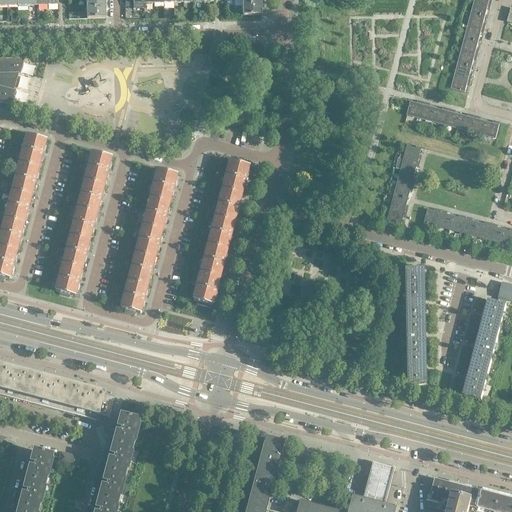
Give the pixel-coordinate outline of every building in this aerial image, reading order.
[(105,8),(104,0),(86,0),(86,9),(105,8)] [(490,10),(491,5),(475,1),(472,14),(485,17),(487,9),(490,10)] [(261,16),(260,5),(242,6),(243,16),(261,16)] [(105,19),(105,8),(86,9),(87,19),(105,19)] [(483,25),(485,17),(472,14),(469,26),(484,30),(486,26),(483,25)] [(483,35),(484,30),(469,26),(465,39),(478,42),(480,34),(483,35)] [(476,50),(478,42),(465,39),(462,52),(478,56),(479,51),(476,50)] [(476,60),(478,56),(462,52),(459,64),(472,67),(474,60),(476,60)] [(0,88),(12,92),(13,89),(17,75),(20,75),(24,59),(0,59),(0,88)] [(469,76),(472,67),(459,64),(455,77),(471,81),(472,76),(469,76)] [(465,93),(467,85),(470,86),(471,81),(455,77),(452,90),(465,93)] [(0,102),(12,106),(16,90),(13,89),(12,92),(0,88),(0,102)] [(420,119),(424,103),(419,102),(418,104),(410,102),(407,115),(420,119)] [(432,122),(436,109),(428,107),(428,104),(424,103),(420,119),(432,122)] [(445,125),(449,110),(444,108),(444,111),(436,109),(432,122),(445,125)] [(457,129),(461,116),(453,114),(454,111),(449,110),(445,125),(457,129)] [(470,132),(474,116),(470,115),(469,118),(461,116),(457,129),(470,132)] [(483,135),(486,122),(478,120),(479,118),(474,116),(470,132),(483,135)] [(496,139),(500,123),(495,122),(494,125),(486,122),(483,135),(496,139)] [(43,151),(46,140),(42,139),(42,137),(32,134),(30,136),(27,135),(19,163),(38,168),(41,158),(42,158),(43,151)] [(418,157),(420,149),(407,145),(404,158),(419,162),(421,158),(418,157)] [(108,169),(111,157),(107,157),(107,154),(97,151),(96,154),(92,153),(85,181),(103,186),(106,175),(107,176),(109,169),(108,169)] [(418,167),(419,162),(404,158),(401,171),(413,174),(415,166),(418,167)] [(245,179),(248,166),(245,165),(244,163),(234,160),(233,162),(229,161),(222,190),(241,195),(244,183),(245,183),(246,179),(245,179)] [(34,186),(36,179),(35,179),(38,168),(19,163),(12,191),(31,196),(34,186)] [(173,186),(176,175),(173,174),(173,171),(162,168),(161,171),(157,170),(150,198),(169,203),(171,193),(172,193),(174,186),(173,186)] [(411,182),(413,174),(401,171),(397,183),(413,187),(414,183),(411,182)] [(100,203),(102,196),(101,196),(103,186),(85,181),(77,208),(96,213),(99,203),(100,203)] [(412,192),(413,187),(397,183),(394,196),(407,199),(409,191),(412,192)] [(238,206),(241,195),(222,190),(214,217),(234,222),(237,210),(238,211),(239,206),(238,206)] [(27,213),(29,207),(28,206),(31,196),(12,191),(5,219),(23,224),(26,213),(27,213)] [(405,207),(407,199),(394,196),(391,209),(406,213),(407,208),(405,207)] [(165,220),(167,214),(166,213),(169,203),(150,198),(143,226),(161,231),(164,220),(165,220)] [(92,231),(94,224),(93,224),(96,213),(77,208),(70,236),(89,241),(92,231)] [(400,225),(402,217),(405,217),(406,213),(391,209),(387,222),(400,225)] [(437,226),(441,211),(436,209),(436,212),(428,210),(424,223),(437,226)] [(450,230),(453,217),(445,215),(446,212),(441,211),(437,226),(450,230)] [(462,233),(466,217),(462,216),(461,219),(453,217),(450,230),(462,233)] [(231,234),(234,222),(214,217),(207,245),(226,250),(229,238),(230,238),(231,234)] [(475,236),(478,223),(470,221),(471,219),(466,217),(462,233),(475,236)] [(20,241),(22,234),(21,234),(23,224),(5,219),(0,235),(0,246),(16,251),(19,241),(20,241)] [(488,240),(492,224),(487,223),(486,226),(478,223),(475,236),(488,240)] [(500,243),(504,230),(496,228),(496,225),(492,224),(488,240),(500,243)] [(158,248),(159,241),(161,231),(143,226),(135,253),(154,258),(157,248),(158,248)] [(511,246),(511,230),(511,232),(504,230),(500,243),(511,246)] [(85,258),(87,252),(86,251),(89,241),(70,236),(63,264),(81,269),(84,258),(85,258)] [(223,262),(226,250),(207,245),(200,273),(219,278),(222,266),(223,266),(224,262),(223,262)] [(12,269),(14,262),(13,262),(16,251),(0,246),(0,280),(4,281),(5,279),(9,280),(12,268),(12,269)] [(150,276),(152,269),(151,269),(154,258),(135,253),(128,281),(147,286),(150,276)] [(78,286),(80,279),(79,279),(81,269),(63,264),(55,292),(59,293),(59,296),(69,298),(70,296),(74,297),(77,286),(78,286)] [(423,288),(423,277),(423,269),(404,269),(405,288),(423,288)] [(216,294),(217,289),(216,289),(219,278),(200,273),(192,301),(196,302),(196,305),(206,307),(208,305),(212,306),(215,293),(216,294)] [(143,303),(145,297),(144,296),(147,286),(128,281),(120,309),(124,310),(124,313),(134,316),(136,313),(139,314),(142,303),(143,303)] [(511,301),(511,286),(502,284),(498,298),(499,298),(497,304),(505,306),(506,301),(511,301)] [(424,320),(423,288),(405,288),(405,321),(424,320)] [(505,306),(497,304),(488,301),(480,333),(498,338),(506,306),(505,306)] [(424,353),(424,320),(405,321),(406,353),(424,353)] [(490,369),(498,338),(480,333),(472,364),(490,369)] [(425,386),(424,353),(406,353),(407,386),(425,386)] [(481,401),(490,369),(472,364),(463,396),(481,401)] [(0,395),(26,403),(33,377),(0,368),(0,395)] [(113,399),(101,396),(102,395),(33,377),(26,403),(87,419),(88,415),(95,417),(96,415),(97,414),(108,418),(113,399)] [(132,449),(140,422),(120,416),(117,428),(119,429),(118,433),(116,433),(113,444),(132,449)] [(338,511),(299,501),(295,511),(268,511),(266,511),(284,443),(264,438),(255,473),(253,473),(251,480),(253,481),(245,511),(338,511)] [(125,476),(132,449),(113,444),(110,455),(112,456),(111,460),(109,460),(106,471),(125,476)] [(46,484),(53,457),(33,451),(30,463),(32,464),(31,468),(29,467),(26,479),(46,484)] [(64,465),(67,454),(60,452),(57,463),(64,465)] [(70,466),(73,456),(67,454),(64,465),(70,466)] [(77,468),(80,457),(73,456),(70,466),(77,468)] [(393,469),(371,463),(362,499),(384,504),(393,469)] [(118,503),(125,476),(106,471),(103,483),(105,483),(103,487),(101,487),(98,498),(118,503)] [(39,511),(46,484),(26,479),(23,490),(25,491),(24,495),(22,495),(19,506),(39,511)] [(443,504),(448,483),(447,483),(447,484),(437,481),(437,480),(435,479),(435,481),(436,482),(433,491),(432,491),(429,501),(443,504)] [(477,509),(482,492),(481,492),(481,493),(466,489),(466,487),(464,487),(464,488),(449,484),(450,483),(448,483),(443,504),(443,505),(441,511),(447,511),(449,511),(454,495),(472,500),(470,507),(477,509)] [(511,511),(511,499),(482,492),(477,509),(476,511),(511,511)] [(476,511),(477,509),(470,507),(472,500),(454,495),(449,511),(476,511)] [(393,511),(394,508),(352,496),(347,511),(393,511)] [(115,511),(118,503),(98,498),(96,507),(95,510),(97,510),(96,511),(115,511)]
